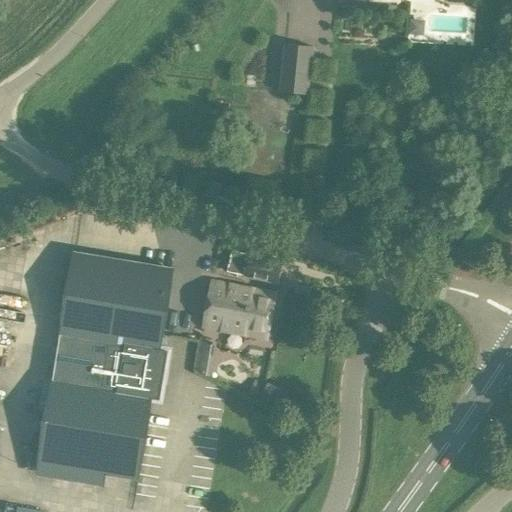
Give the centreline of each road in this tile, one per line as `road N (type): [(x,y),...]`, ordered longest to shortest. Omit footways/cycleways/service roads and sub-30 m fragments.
road 1 (unclassified): [(379,276),(114,196),(0,134)]
road 2 (unclassified): [(325,511),(344,478),(363,327),(379,276)]
road 3 (secondary): [(390,511),(511,344)]
road 4 (unclassified): [(0,97),(112,0)]
road 5 (unclassified): [(511,312),(379,276)]
